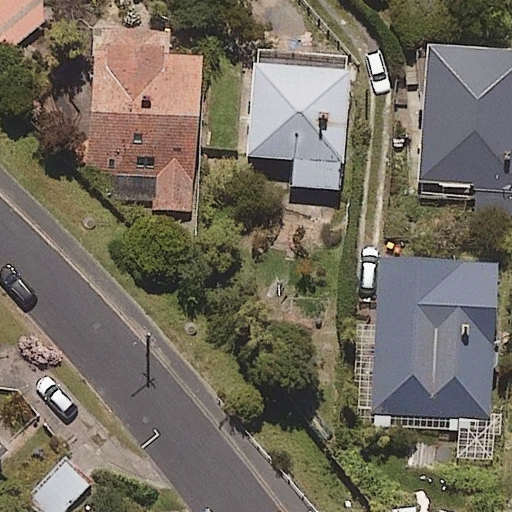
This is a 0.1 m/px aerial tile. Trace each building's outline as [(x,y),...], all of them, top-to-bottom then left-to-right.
[(0,0),(0,62),(42,28),(41,0),(0,0)] [(165,31),(93,29),(89,177),(109,177),(108,208),(195,211),(199,61),(164,60),(165,31)] [(511,54),(419,52),(415,184),(477,186),(476,217),(511,218),(511,54)] [(342,191),(347,77),(251,73),(248,161),(288,162),(287,189),(342,191)] [(498,269),(379,264),(372,415),(491,421),(498,269)] [(76,468),(35,507),(39,511),(63,511),(92,485),(76,468)]
